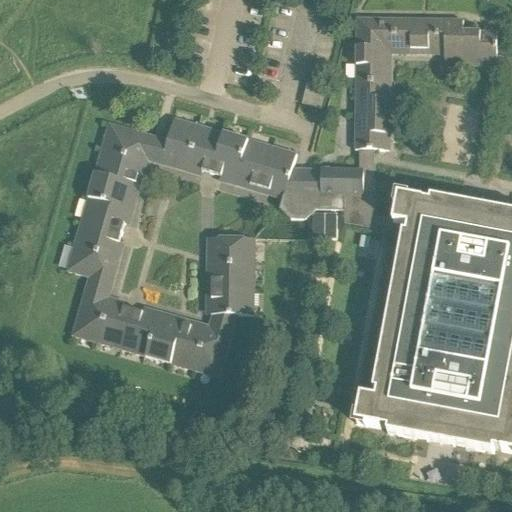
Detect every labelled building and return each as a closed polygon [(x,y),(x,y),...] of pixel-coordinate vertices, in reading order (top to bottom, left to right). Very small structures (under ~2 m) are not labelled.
[(387,50),(387,21),(357,20),(357,56),(387,56),(387,50)] [(423,51),(424,21),(387,21),(387,50),(423,51)] [(460,51),(461,22),(424,21),(423,51),(460,51)] [(461,22),(460,51),(462,51),(462,63),(497,63),(498,34),(464,33),(464,22),(461,22)] [(386,88),(387,56),(357,56),(357,88),(386,88)] [(308,82),(306,105),(322,106),(324,83),(308,82)] [(386,120),(386,88),(357,88),(356,120),(386,120)] [(385,152),(386,120),(356,120),(356,152),(385,152)] [(188,169),(200,129),(175,121),(168,143),(162,141),(162,142),(168,144),(163,162),(188,169)] [(103,151),(143,163),(150,139),(153,140),(153,139),(110,126),(103,151)] [(212,176),(223,135),(200,129),(188,169),(212,176)] [(238,182),(249,143),(223,135),(212,176),(238,182)] [(238,182),(262,189),(272,149),(249,143),(238,182)] [(262,189),(285,196),(297,156),(272,149),(262,189)] [(136,187),(143,163),(103,151),(96,175),(136,187)] [(322,197),(322,172),(303,172),(297,156),(285,196),(281,211),(291,221),(306,221),(317,212),(345,212),(345,196),(322,197)] [(345,212),(345,225),(404,237),(375,393),(378,393),(377,401),(362,398),(357,426),(382,430),(389,431),(388,435),(494,455),(495,450),(502,452),(502,453),(511,454),(511,215),(432,200),(432,204),(399,198),(394,225),(371,220),(372,203),(372,182),(364,182),(364,170),(362,170),(362,171),(322,170),(322,172),(322,197),(345,196),(345,212)] [(130,211),(136,187),(96,175),(89,200),(130,211)] [(123,235),(130,211),(89,200),(82,224),(123,235)] [(116,260),(123,235),(82,224),(75,248),(116,260)] [(213,266),(255,267),(255,241),(213,240),(213,266)] [(109,285),(116,260),(75,248),(68,273),(90,279),(88,286),(89,286),(91,280),(109,285)] [(254,292),(255,267),(213,266),(212,291),(254,292)] [(254,318),(254,292),(212,291),(212,317),(237,317),(235,324),(236,324),(238,317),(254,318)] [(98,345),(109,308),(85,301),(87,295),(86,294),(73,338),(98,345)] [(122,352),(133,315),(109,308),(98,345),(122,352)] [(147,359),(157,322),(133,315),(122,352),(147,359)] [(171,366),(181,329),(157,322),(147,359),(171,366)] [(195,372),(206,336),(181,329),(171,366),(195,372)] [(206,336),(195,372),(220,380),(233,333),(232,332),(229,342),(206,336)]
